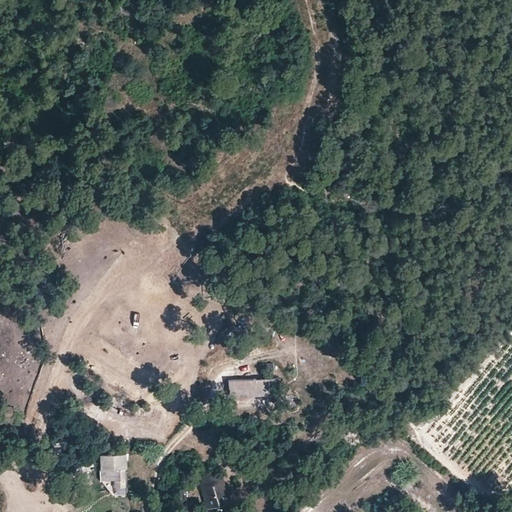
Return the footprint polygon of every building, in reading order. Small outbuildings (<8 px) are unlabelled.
[(26,147),(32,141),(27,136),(20,144),(25,149),(26,147)] [(51,156),(33,139),(32,141),(26,147),(39,159),(37,161),(42,165),(51,156)] [(264,363),(266,371),(274,370),(273,361),(264,363)] [(279,390),(279,378),(228,380),(229,393),(279,390)] [(107,403),(85,394),(82,401),(104,410),(107,403)] [(131,413),(110,404),(107,411),(128,420),(131,413)] [(158,426),(167,410),(156,405),(148,421),(158,426)] [(157,437),(136,428),(133,435),(155,444),(157,437)] [(125,486),(124,454),(100,455),(100,470),(114,469),(114,480),(114,487),(125,486)] [(93,483),(82,464),(68,472),(79,491),(93,483)] [(114,480),(114,469),(100,470),(101,481),(114,480)] [(231,500),(223,478),(222,476),(220,474),(216,472),(214,471),(210,472),(207,472),(204,474),(201,477),(199,482),(199,484),(206,508),(218,505),(231,500)]
